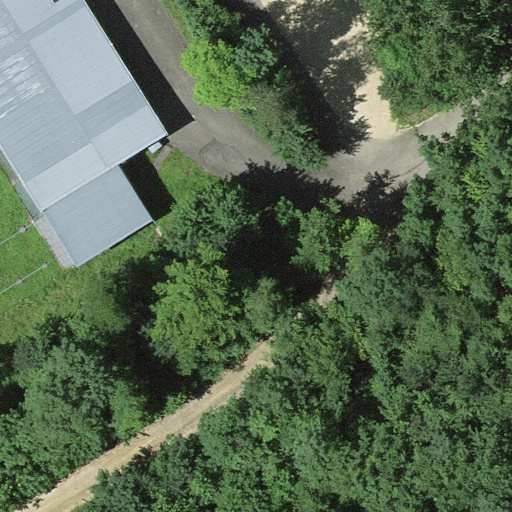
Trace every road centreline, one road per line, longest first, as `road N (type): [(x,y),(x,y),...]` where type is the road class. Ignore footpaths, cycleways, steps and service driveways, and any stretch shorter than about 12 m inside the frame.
road 1 (track): [(511,39),(445,136),(374,174),(372,225),(282,350)]
road 2 (track): [(374,174),(338,187),(301,186),(266,172),(217,133),(138,0)]
road 3 (track): [(27,511),(282,350)]
